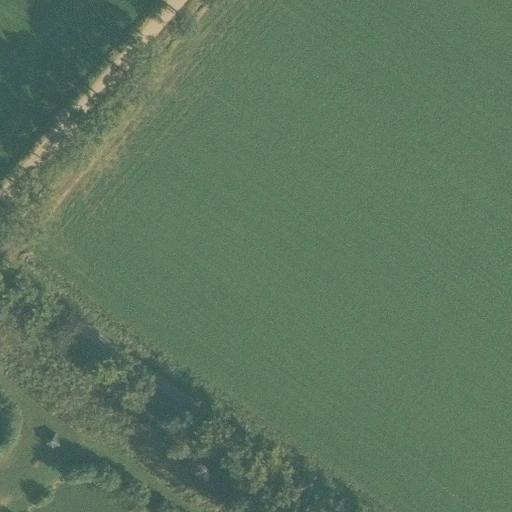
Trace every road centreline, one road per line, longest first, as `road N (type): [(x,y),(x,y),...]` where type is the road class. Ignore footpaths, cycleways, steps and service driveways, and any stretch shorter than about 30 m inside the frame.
road 1 (unclassified): [(340,511),(0,271)]
road 2 (track): [(180,0),(0,206)]
